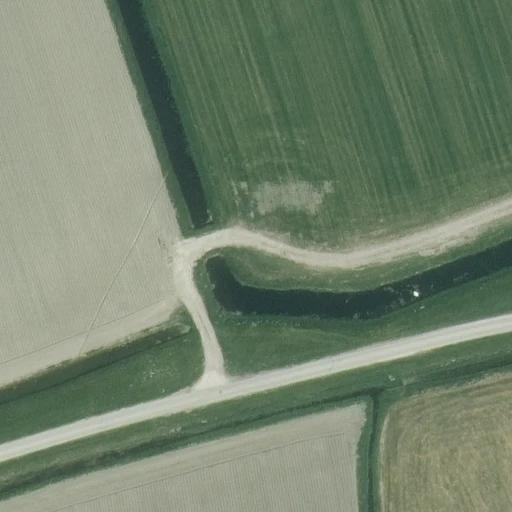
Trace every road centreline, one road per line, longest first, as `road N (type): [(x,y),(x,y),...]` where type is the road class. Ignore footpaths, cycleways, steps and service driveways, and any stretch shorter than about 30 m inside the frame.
road 1 (unclassified): [(511,323),(217,393),(0,457)]
road 2 (track): [(217,393),(178,253),(237,233)]
